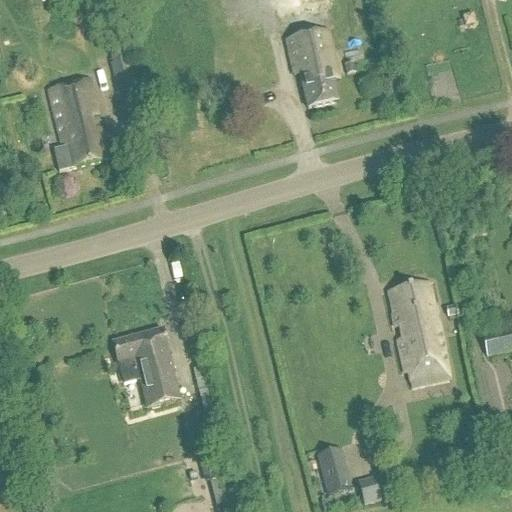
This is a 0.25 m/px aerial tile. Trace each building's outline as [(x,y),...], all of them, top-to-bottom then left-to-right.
[(203,29),(196,0),(163,0),(166,7),(172,5),(179,34),(203,29)] [(496,0),(502,14),(511,9),(511,6),(509,0),(496,0)] [(472,17),(461,20),(464,31),(475,28),(472,17)] [(255,29),(228,37),(244,90),(271,81),(255,29)] [(36,77),(84,64),(75,30),(27,43),(36,77)] [(338,85),(326,36),(284,47),(292,81),(299,79),(308,115),(337,108),(332,86),(338,85)] [(110,69),(121,114),(139,109),(127,63),(110,69)] [(353,67),(343,70),(346,79),(346,80),(356,78),(353,67)] [(92,134),(89,122),(98,120),(89,83),(49,93),(63,152),(57,153),(62,174),(105,164),(98,133),(92,134)] [(429,311),(425,289),(392,295),(396,317),(391,318),(394,332),(402,330),(405,345),(396,347),(402,378),(408,378),(410,391),(447,384),(436,325),(432,326),(430,319),(433,318),(432,310),(429,311)] [(455,310),(445,312),(446,322),(457,321),(455,310)] [(511,334),(481,341),(486,362),(511,356),(511,334)] [(148,414),(180,405),(168,355),(163,335),(113,349),(120,374),(124,389),(140,385),(148,414)] [(204,372),(192,374),(195,385),(206,382),(204,372)] [(190,424),(196,447),(220,441),(214,418),(190,424)] [(340,455),(316,462),(327,500),(351,493),(340,455)] [(222,457),(203,462),(215,511),(235,506),(223,457),(222,457)] [(314,466),(306,468),(308,476),(316,474),(314,466)]
